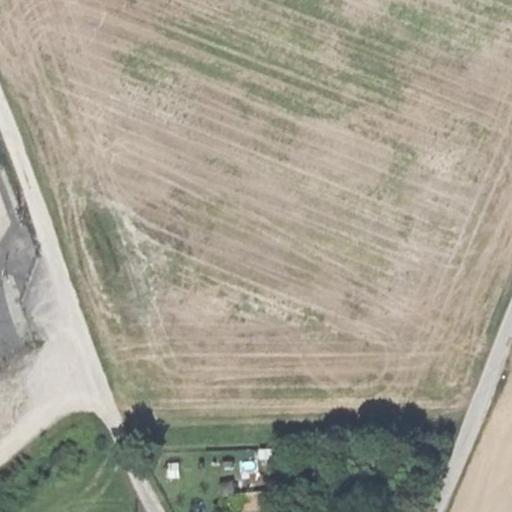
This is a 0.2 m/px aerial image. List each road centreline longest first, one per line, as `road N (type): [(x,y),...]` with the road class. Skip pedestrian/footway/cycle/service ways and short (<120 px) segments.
road 1 (track): [(0,105),(133,468)]
road 2 (unclassified): [(511,318),(434,511)]
road 3 (track): [(0,465),(104,388)]
